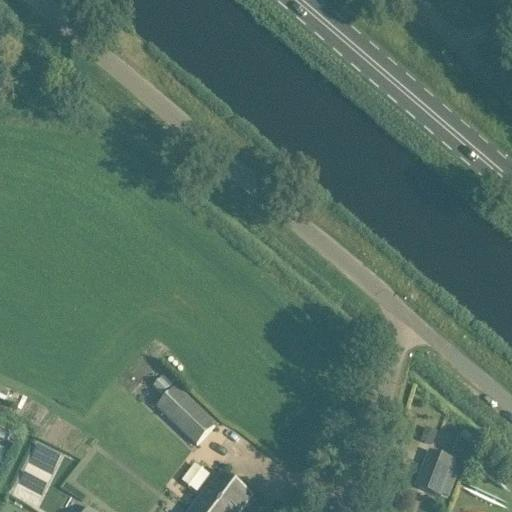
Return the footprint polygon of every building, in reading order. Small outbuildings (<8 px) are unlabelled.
[(161,381),(153,388),(162,397),(169,389),(161,381)] [(215,429),(175,390),(157,409),(197,448),(215,429)] [(453,463),(431,454),(418,488),(440,497),(453,463)] [(503,511),(511,502),(511,484),(481,459),(460,485),(492,511),(503,511)] [(244,511),(254,499),(220,472),(219,474),(221,476),(213,487),(210,485),(189,511),(244,511)]
